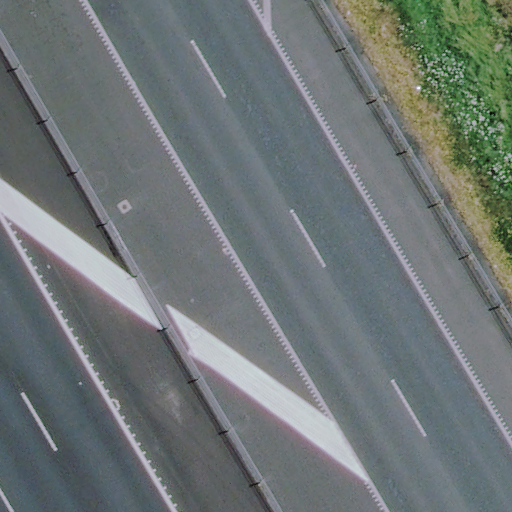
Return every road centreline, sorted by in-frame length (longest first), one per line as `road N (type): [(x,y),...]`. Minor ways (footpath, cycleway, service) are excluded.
road 1 (motorway): [(169,0),(472,511)]
road 2 (motorway): [(87,511),(0,361)]
